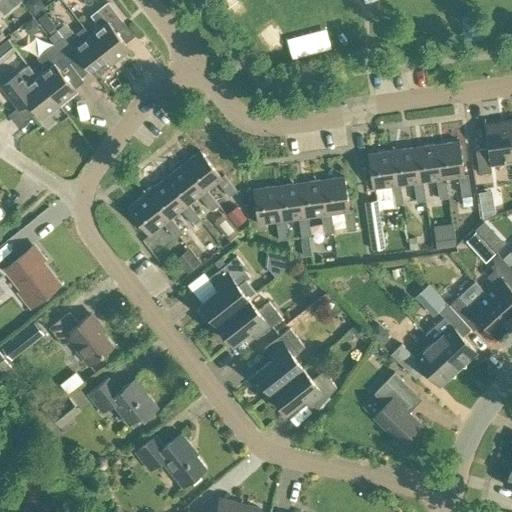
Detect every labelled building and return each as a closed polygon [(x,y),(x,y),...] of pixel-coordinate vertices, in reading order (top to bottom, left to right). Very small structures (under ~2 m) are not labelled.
[(113,27),(123,20),(108,1),(90,15),(99,27),(90,34),(112,62),(130,48),(113,27)] [(38,18),(50,33),(57,28),(55,25),(45,13),(38,18)] [(64,35),(59,29),(50,37),(54,43),(69,62),(78,55),(95,76),(112,62),(90,34),(83,25),(74,32),(71,29),(64,35)] [(0,45),(0,64),(16,52),(7,40),(0,45)] [(46,69),(37,76),(59,104),(76,91),(60,69),(69,62),(54,43),(37,57),(46,69)] [(0,85),(16,105),(19,109),(29,102),(42,118),(59,104),(37,76),(27,64),(0,85)] [(490,164),(511,161),(511,144),(509,121),(484,124),(488,147),(476,149),(479,173),(491,172),(490,164)] [(459,140),(436,143),(441,178),(445,177),(459,176),(461,195),(471,193),(468,173),(464,174),(459,140)] [(418,181),(423,181),(436,179),(439,198),(448,196),(445,177),(441,178),(436,143),(413,147),(418,181)] [(413,147),(390,150),(395,184),(400,184),(414,182),(416,201),(425,200),(423,181),(418,181),(413,147)] [(200,150),(182,164),(203,191),(207,189),(217,181),(229,196),(236,190),(224,174),(221,176),(200,150)] [(395,184),(390,150),(367,153),(372,188),(391,185),(394,204),(403,203),(400,184),(395,184)] [(182,164),(164,178),(185,206),(189,203),(199,195),(211,210),(218,204),(207,189),(203,191),(182,164)] [(344,176),(321,179),(326,213),(330,213),(344,211),(347,230),(356,229),(353,209),(349,209),(344,176)] [(164,178),(145,193),(168,222),(172,219),(171,217),(181,209),(193,224),(200,218),(189,203),(185,206),(164,178)] [(321,179),(298,182),(303,217),(308,216),(321,214),(324,233),(333,232),(330,213),(326,213),(321,179)] [(299,217),(301,236),(310,235),(308,216),(303,217),(298,182),(275,185),(280,220),(285,219),(299,217)] [(288,238),(285,219),(280,220),(275,185),(252,188),(257,223),(276,220),(279,239),(288,238)] [(495,212),(491,190),(478,192),(482,218),(495,212)] [(183,232),(172,219),(168,222),(145,193),(127,207),(149,235),(163,223),(175,238),(183,232)] [(377,199),(363,201),(367,225),(380,223),(377,199)] [(226,214),(235,226),(246,217),(237,205),(226,214)] [(435,245),(436,249),(448,248),(454,247),(451,224),(433,226),(435,245)] [(476,231),(466,240),(472,247),(482,238),(476,231)] [(310,235),(301,236),(304,257),(314,256),(310,235)] [(416,236),(408,238),(410,249),(418,247),(416,236)] [(294,263),(290,244),(267,249),(271,268),(294,263)] [(31,305),(59,283),(41,262),(44,259),(33,245),(5,267),(22,288),(19,291),(31,305)] [(186,273),(199,263),(187,249),(175,259),(186,273)] [(200,303),(216,323),(248,297),(238,285),(250,276),(244,269),(246,268),(236,255),(208,277),(218,289),(200,303)] [(485,292),(511,321),(511,268),(501,256),(490,266),(494,269),(487,275),(494,283),(485,292)] [(511,322),(511,321),(485,292),(476,300),(465,289),(449,304),(472,330),(482,321),(496,337),(511,322)] [(248,297),(216,323),(231,342),(249,329),(256,338),(282,317),(269,301),(258,310),(248,297)] [(433,341),(457,367),(476,350),(458,332),(467,324),(446,302),(438,310),(451,324),(433,341)] [(78,322),(69,311),(49,327),(63,345),(70,340),(89,364),(113,345),(88,314),(78,322)] [(5,344),(2,347),(7,353),(10,351),(38,328),(33,321),(33,322),(12,338),(5,344)] [(369,333),(383,345),(388,339),(388,332),(378,323),(369,333)] [(255,372),(270,392),(302,367),(293,355),(304,346),(290,327),(264,348),(272,359),(255,372)] [(457,367),(433,341),(415,357),(401,343),(391,353),(412,374),(421,365),(439,384),(457,367)] [(0,351),(0,373),(11,366),(0,351)] [(302,367),(270,392),(286,412),(304,398),(314,411),(336,387),(323,370),(312,379),(302,367)] [(422,398),(394,371),(374,393),(385,404),(373,416),(401,443),(420,422),(409,411),(422,398)] [(148,390),(136,375),(118,390),(108,376),(87,393),(103,412),(114,404),(130,423),(141,414),(144,418),(158,407),(146,392),(148,390)] [(66,421),(80,410),(69,396),(55,407),(49,412),(60,425),(66,421)] [(192,446),(181,432),(164,445),(155,434),(135,450),(150,469),(162,460),(183,486),(206,467),(191,447),(192,446)] [(511,460),(502,483),(511,487),(511,460)] [(259,511),(260,508),(219,498),(215,511),(259,511)]
